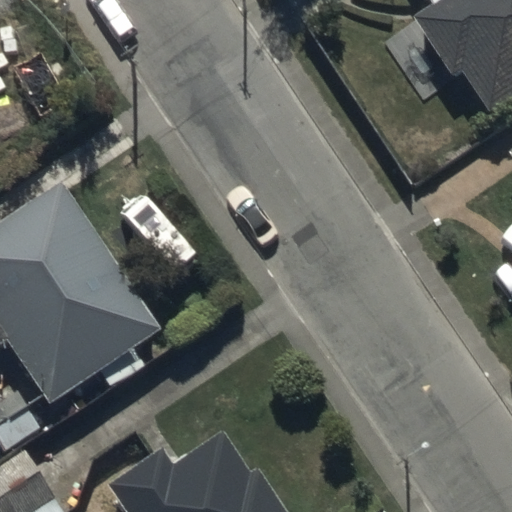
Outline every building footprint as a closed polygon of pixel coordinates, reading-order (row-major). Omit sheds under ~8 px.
[(511,110),(511,0),(463,0),(420,30),(458,86),(466,80),(495,122),(511,110)] [(0,158),(25,142),(0,104),(0,158)] [(164,337),(66,189),(0,232),(0,358),(12,350),(52,411),(164,337)] [(284,511),(263,479),(257,483),(228,440),(178,473),(168,458),(115,494),(127,511),(284,511)] [(64,511),(32,455),(0,473),(0,511),(64,511)]
